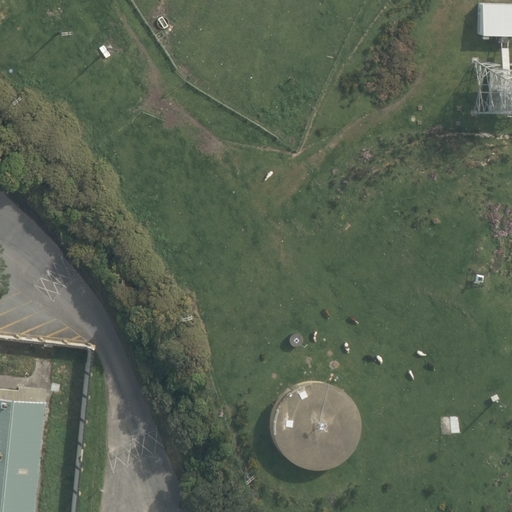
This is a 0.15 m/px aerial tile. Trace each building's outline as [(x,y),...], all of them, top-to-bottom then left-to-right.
[(511,0),(478,0),(478,33),(511,34),(511,0)] [(31,111),(49,127),(60,115),(42,98),(31,111)] [(299,341),(300,338),(300,336),(299,333),(298,331),(295,330),(293,330),(290,330),(288,332),(287,334),(286,336),(286,339),(288,341),(290,343),(292,344),(295,343),(297,342),(299,341)] [(355,436),(356,428),(356,420),(355,413),(352,405),(349,399),(344,393),(338,388),(331,384),(324,381),(316,380),(308,380),(301,381),(293,384),(287,388),(281,393),(276,399),(272,405),(269,413),(268,420),(268,428),(269,436),(272,443),(276,450),(281,456),(287,461),(293,464),(301,467),(308,468),(316,468),(324,467),(331,464),(338,461),(344,456),(348,450),(352,443),(355,436)] [(0,511),(31,511),(43,399),(42,399),(44,387),(17,384),(17,388),(0,386),(0,511)]
